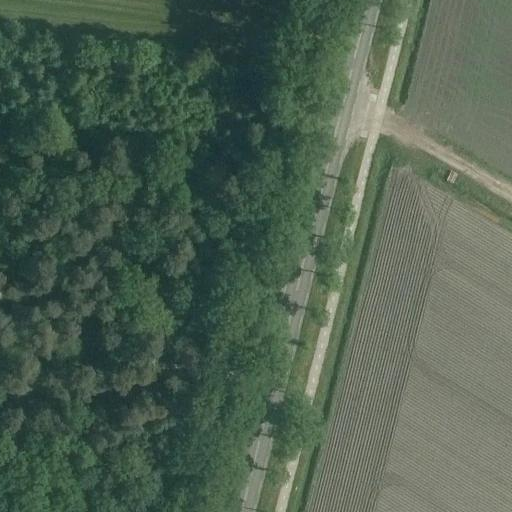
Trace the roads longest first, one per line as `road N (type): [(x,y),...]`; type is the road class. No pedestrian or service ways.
road 1 (primary): [(240,511),(367,0)]
road 2 (track): [(226,376),(321,0)]
road 3 (track): [(226,376),(168,373),(0,392)]
road 4 (track): [(272,385),(226,376),(191,511)]
road 5 (track): [(376,121),(511,202)]
